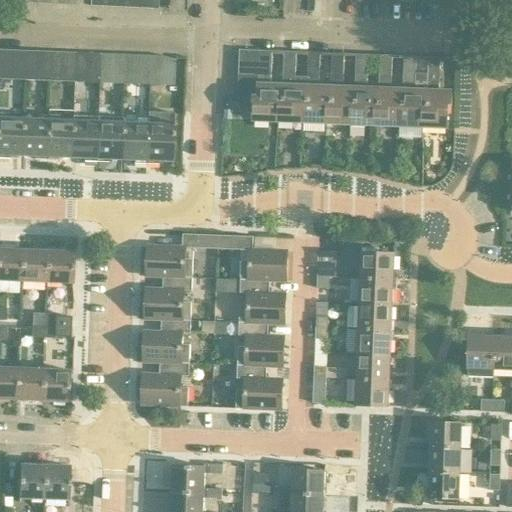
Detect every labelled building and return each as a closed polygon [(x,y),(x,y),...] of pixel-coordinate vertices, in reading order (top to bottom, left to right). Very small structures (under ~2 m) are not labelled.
[(112,0),(112,8),(123,8),(123,0),(112,0)] [(123,0),(123,8),(134,9),(134,0),(123,0)] [(134,0),(134,9),(145,9),(145,0),(134,0)] [(145,0),(145,9),(157,10),(157,0),(145,0)] [(0,50),(0,79),(10,80),(11,51),(0,50)] [(239,51),(239,62),(259,63),(260,52),(239,51)] [(36,81),(48,81),(50,53),(37,52),(36,81)] [(258,98),(254,98),(253,121),(278,122),(278,99),(282,99),(282,84),(271,84),(272,54),(284,55),(284,52),(260,52),(259,63),(259,75),(258,87),(258,98)] [(278,99),(278,122),(302,122),(302,99),(306,99),(306,77),(295,77),(296,55),(307,55),(307,53),(284,52),(284,55),(282,84),(282,99),(278,99)] [(50,53),(48,81),(73,82),(75,54),(50,53)] [(302,99),(302,122),(326,123),(326,100),(330,100),(331,85),(319,85),(320,55),(332,56),(332,54),(307,53),(307,55),(306,77),(306,99),(302,99)] [(75,54),(73,82),(98,83),(99,55),(75,54)] [(326,100),(326,123),(350,124),(350,101),(354,101),(354,87),(343,86),(344,56),(355,57),(355,55),(332,54),(332,56),(331,85),(330,100),(326,100)] [(99,55),(98,83),(111,84),(112,55),(99,55)] [(124,55),(123,84),(148,85),(149,56),(124,55)] [(350,101),(350,124),(374,125),(375,102),(377,102),(377,87),(367,87),(369,58),(379,58),(379,56),(355,55),(355,57),(354,87),(354,101),(350,101)] [(149,56),(148,85),(160,85),(161,57),(149,56)] [(375,102),(374,125),(398,126),(399,103),(402,103),(403,89),(391,88),(392,58),(404,59),(404,57),(379,56),(379,58),(380,58),(379,88),(377,87),(377,102),(375,102)] [(399,103),(398,126),(422,127),(423,103),(426,103),(427,75),(416,74),(416,59),(428,60),(428,57),(404,57),(404,59),(403,89),(402,103),(399,103)] [(423,103),(422,127),(447,127),(448,106),(451,106),(452,92),(440,91),(441,58),(428,57),(428,60),(427,75),(426,103),(423,103)] [(239,62),(239,74),(259,75),(259,63),(239,62)] [(239,74),(238,86),(258,87),(259,75),(239,74)] [(238,86),(238,97),(254,98),(258,98),(258,87),(238,86)] [(147,119),(145,164),(157,164),(157,160),(171,161),(172,125),(174,126),(174,123),(172,123),(173,113),(148,112),(147,119)] [(0,113),(0,158),(7,159),(7,155),(20,155),(22,120),(8,119),(8,114),(0,113)] [(22,120),(20,155),(32,155),(32,160),(45,160),(47,115),(36,115),(35,120),(22,120)] [(47,115),(45,160),(57,161),(57,156),(70,157),(72,122),(57,121),(58,116),(47,115)] [(72,122),(70,157),(83,157),(83,161),(95,162),(96,117),(86,117),(86,122),(72,122)] [(96,117),(95,162),(108,162),(108,158),(120,159),(122,118),(96,117)] [(122,118),(120,159),(133,159),(133,163),(145,164),(147,119),(122,118)] [(146,277),(162,278),(162,277),(193,278),(193,249),(218,250),(218,236),(184,234),(183,247),(154,246),(147,252),(146,277)] [(242,261),(241,280),(271,281),(287,282),(288,260),(279,250),(254,249),(254,237),(218,236),(218,250),(250,251),(249,262),(242,261)] [(0,248),(0,280),(21,282),(22,250),(0,248)] [(22,250),(21,282),(46,283),(47,251),(22,250)] [(47,251),(46,283),(72,284),(73,252),(47,251)] [(361,253),(360,279),(393,279),(394,254),(361,253)] [(318,266),(318,277),(330,278),(330,266),(318,266)] [(145,320),(161,321),(161,319),(191,320),(192,302),(184,302),(184,292),(192,292),(193,278),(162,277),(162,278),(162,289),(154,289),(145,298),(145,320)] [(318,277),(318,288),(329,289),(330,278),(318,277)] [(360,279),(359,304),(392,305),(393,279),(360,279)] [(240,304),(240,322),(269,323),(269,325),(285,325),(286,302),(277,293),(270,293),(271,281),(241,280),(241,293),(248,294),(248,304),(240,304)] [(359,304),(359,330),(392,331),(392,305),(359,304)] [(33,315),(32,322),(32,326),(44,326),(44,315),(33,315)] [(44,315),(44,326),(55,327),(56,317),(56,316),(44,315)] [(316,316),(316,329),(328,329),(328,317),(316,316)] [(55,327),(55,337),(69,338),(70,318),(56,317),(55,327)] [(143,363),(160,364),(160,362),(190,363),(191,345),(182,345),(183,333),(191,333),(191,320),(161,319),(161,321),(161,332),(153,332),(144,342),(143,363)] [(239,347),(238,365),(268,366),(267,369),(284,369),(285,346),(276,337),(269,337),(269,325),(269,323),(240,322),(239,336),(247,336),(247,347),(239,347)] [(32,338),(44,338),(44,326),(32,326),(32,338)] [(44,326),(44,338),(55,339),(55,337),(55,327),(44,326)] [(316,329),(316,339),(327,340),(328,329),(316,329)] [(359,330),(358,354),(391,355),(392,331),(359,330)] [(468,368),(494,369),(495,336),(469,336),(468,368)] [(511,336),(495,336),(494,369),(511,370),(511,336)] [(358,354),(357,379),(390,380),(391,355),(358,354)] [(190,377),(190,363),(160,362),(160,364),(159,376),(152,375),(143,384),(142,406),(189,408),(189,388),(181,388),(182,377),(190,377)] [(267,380),(267,369),(268,366),(238,365),(237,379),(246,379),(245,390),(237,390),(237,409),(282,411),(283,389),(275,380),(267,380)] [(314,366),(314,379),(326,379),(326,367),(314,366)] [(0,368),(0,399),(16,400),(17,369),(0,368)] [(17,369),(16,400),(41,401),(43,370),(17,369)] [(43,370),(41,401),(67,402),(68,371),(43,370)] [(314,379),(313,404),(325,404),(326,379),(314,379)] [(357,379),(356,405),(389,406),(390,380),(357,379)] [(482,400),(482,412),(493,412),(493,400),(482,400)] [(493,400),(493,412),(505,413),(505,401),(493,400)] [(432,422),(431,447),(462,449),(463,423),(432,422)] [(492,440),(502,441),(503,425),(493,424),(492,440)] [(431,447),(430,473),(461,474),(462,449),(431,447)] [(492,466),(501,466),(501,450),(492,450),(492,466)] [(17,497),(42,498),(42,465),(18,464),(17,497)] [(42,465),(42,498),(67,499),(68,466),(42,465)] [(173,466),(172,492),(205,493),(205,489),(206,474),(223,474),(223,466),(204,465),(204,468),(173,466)] [(274,498),(292,499),(292,493),(324,494),(325,471),(293,470),(292,488),(275,488),(274,498)] [(460,498),(461,474),(430,473),(430,497),(460,498)] [(491,491),(500,491),(501,475),(491,475),(491,491)] [(172,492),(171,511),(204,511),(205,498),(222,499),(222,489),(205,489),(205,493),(172,492)] [(323,511),(324,494),(292,493),(292,499),(291,511),(323,511)]
